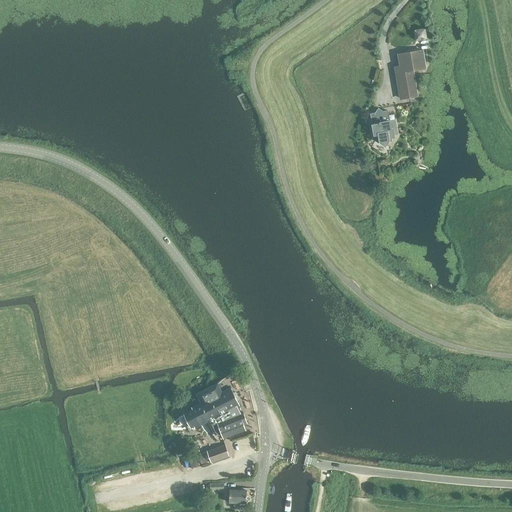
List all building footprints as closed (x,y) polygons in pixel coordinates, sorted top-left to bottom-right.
[(417,39),(428,38),(426,27),(415,29),(417,39)] [(400,67),(396,67),(402,98),(417,96),(413,70),(425,68),(423,51),(398,55),(400,67)] [(393,114),(387,116),(386,111),(371,114),(374,136),(375,141),(377,143),(379,143),(385,147),(390,141),(392,141),(392,137),(394,137),(392,129),(396,128),(394,120),(393,114)] [(235,394),(232,388),(223,392),(218,383),(197,394),(202,403),(192,408),(193,410),(184,414),(191,428),(194,426),(195,428),(201,425),(201,426),(207,423),(206,422),(208,421),(214,433),(216,436),(222,434),(223,439),(246,431),(244,425),(248,424),(244,412),(242,413),(239,407),(241,406),(238,401),(236,402),(235,400),(239,398),(237,393),(235,394)] [(230,456),(225,445),(207,451),(207,452),(197,455),(202,466),(211,463),(230,456)] [(247,491),(229,490),(229,503),(246,503),(247,491)]
